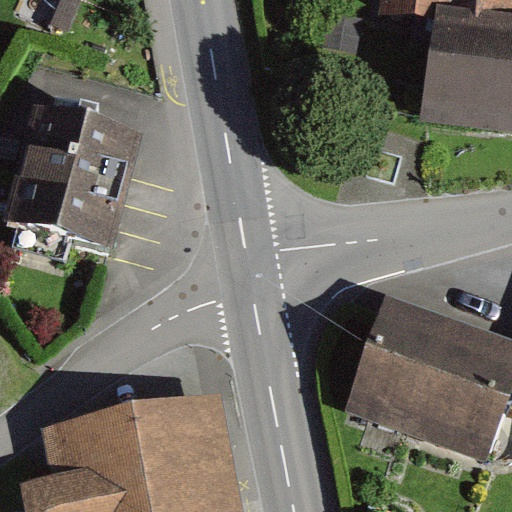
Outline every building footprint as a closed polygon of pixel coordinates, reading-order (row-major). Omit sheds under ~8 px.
[(511,22),(511,0),(382,0),(381,5),(511,22)] [(511,137),(511,33),(416,23),(405,126),(511,137)] [(135,158),(17,122),(0,176),(0,243),(99,274),(135,158)] [(511,393),(511,368),(394,325),(358,422),(484,469),(511,393)] [(243,511),(222,398),(46,430),(54,476),(17,483),(22,511),(243,511)]
